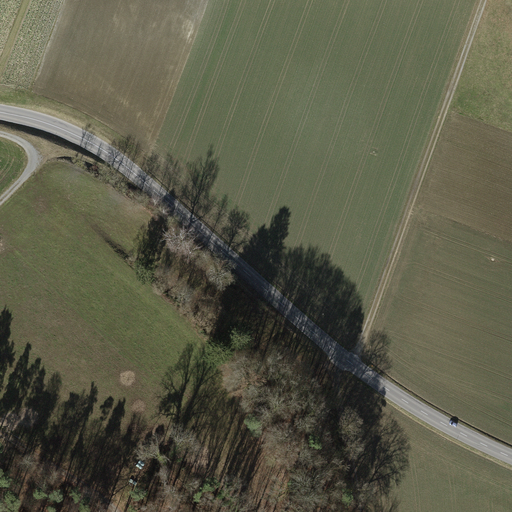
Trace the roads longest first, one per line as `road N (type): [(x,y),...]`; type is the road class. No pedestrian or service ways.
road 1 (tertiary): [(511,455),(354,365),(111,155),(0,116)]
road 2 (track): [(484,0),(354,365)]
road 3 (track): [(355,511),(340,417),(341,354)]
road 4 (track): [(0,428),(84,488),(104,511)]
